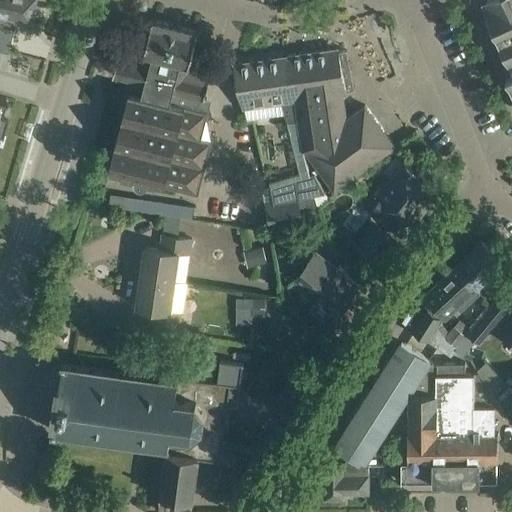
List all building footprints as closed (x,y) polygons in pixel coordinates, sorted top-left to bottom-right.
[(0,0),(0,49),(6,51),(14,16),(28,19),(30,20),(30,18),(30,16),(33,15),(35,8),(32,6),(33,0),(0,0)] [(511,0),(489,0),(487,1),(484,9),(509,63),(511,62),(511,64),(511,73),(506,77),(511,89),(511,0)] [(117,57),(113,75),(132,80),(203,99),(206,99),(212,78),(188,71),(198,31),(153,19),(141,63),(117,57)] [(288,55),(292,81),(298,80),(300,100),(282,102),(287,122),(297,121),(304,151),(333,191),(395,146),(365,105),(347,119),(343,94),(347,93),(338,49),(336,47),(288,55)] [(243,108),(282,102),(300,100),(298,80),(292,81),(288,55),(234,63),(243,108)] [(109,171),(134,177),(134,179),(134,181),(134,182),(135,184),(136,185),(137,186),(138,187),(140,187),(141,187),(143,187),(144,187),(146,186),(147,185),(148,184),(149,182),(149,181),(198,194),(212,140),(202,137),(208,112),(200,110),(203,99),(132,80),(109,171)] [(389,225),(399,232),(407,222),(433,188),(406,167),(391,186),(383,180),(364,205),(389,225)] [(325,193),(315,174),(310,175),(271,187),(274,203),(314,195),(325,193)] [(111,193),(109,205),(117,207),(119,194),(111,193)] [(119,194),(117,207),(125,208),(127,196),(119,194)] [(314,195),(274,203),(265,204),(269,228),(321,219),(314,195)] [(127,196),(125,208),(134,209),(136,197),(127,196)] [(136,197),(134,209),(142,211),(144,198),(136,197)] [(144,198),(142,211),(150,212),(152,199),(144,198)] [(152,199),(150,212),(159,213),(161,201),(152,199)] [(161,201),(159,213),(167,214),(169,202),(161,201)] [(169,202),(167,214),(176,216),(177,203),(169,202)] [(177,203),(176,216),(184,217),(186,204),(177,203)] [(186,204),(184,217),(192,218),(194,206),(186,204)] [(358,246),(378,261),(395,239),(376,224),(358,246)] [(146,248),(142,276),(175,281),(179,253),(191,255),(194,239),(162,234),(160,249),(145,246),(145,248),(146,248)] [(482,241),(455,267),(476,288),(503,263),(482,241)] [(267,262),(264,246),(244,251),(247,266),(267,262)] [(295,277),(322,299),(338,311),(340,308),(339,307),(346,298),(348,299),(358,285),(342,273),(315,252),(295,277)] [(476,288),(455,267),(425,295),(426,295),(421,300),(429,309),(434,304),(446,317),(476,288)] [(175,281),(142,276),(138,305),(136,304),(136,306),(152,308),(150,322),(180,327),(182,311),(171,309),(175,281)] [(511,301),(502,293),(471,331),(483,341),(497,324),(511,305),(511,301)] [(237,319),(264,320),(265,297),(238,296),(237,319)] [(511,305),(497,324),(501,329),(511,340),(511,305)] [(428,310),(413,332),(426,341),(441,318),(428,310)] [(453,328),(444,340),(455,349),(463,338),(453,328)] [(401,342),(379,376),(408,395),(409,394),(430,360),(401,342)] [(220,461),(228,404),(238,406),(244,363),(221,360),(217,381),(82,363),(82,366),(67,364),(67,363),(63,363),(62,367),(63,367),(61,380),(60,379),(55,414),(56,414),(55,427),(54,427),(53,431),(57,432),(57,431),(73,433),(72,437),(150,447),(151,444),(167,446),(166,449),(167,450),(158,511),(179,511),(190,511),(192,502),(193,502),(199,458),(220,461)] [(494,433),(494,408),(501,408),(491,392),(487,385),(479,373),(465,373),(465,362),(437,362),(430,360),(409,394),(409,459),(401,459),(401,481),(497,481),(497,460),(498,460),(498,433),(494,433)] [(487,361),(477,370),(479,373),(487,385),(491,392),(504,380),(487,361)] [(292,387),(306,396),(307,397),(323,375),(308,365),(292,387)] [(379,376),(357,411),(386,429),(408,395),(379,376)] [(335,446),(348,454),(364,463),(386,429),(357,411),(335,446)] [(364,463),(348,454),(343,461),(326,461),(326,495),(352,495),(352,489),(369,489),(369,463),(364,463)]
